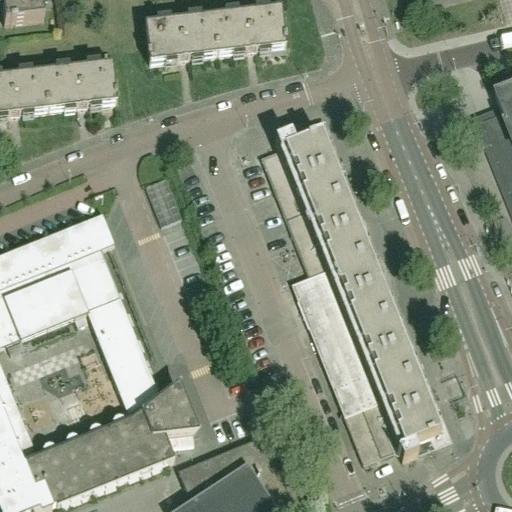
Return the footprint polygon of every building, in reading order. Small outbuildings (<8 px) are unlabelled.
[(43,26),(41,8),(40,3),(40,0),(0,0),(0,2),(3,31),(10,30),(10,31),(15,30),(15,29),(43,26)] [(283,43),(280,15),(263,17),(258,18),(246,19),(233,20),(229,21),(212,23),(216,63),(246,59),(250,59),(254,58),(285,55),(284,47),(285,47),(285,43),(283,43)] [(216,63),(212,23),(195,25),(190,25),(178,27),(166,28),(161,29),(144,31),(147,59),(146,59),(146,64),(147,63),(148,70),(178,67),(183,67),(187,66),(216,63)] [(114,98),(111,71),(94,73),(90,73),(77,74),(65,76),(61,76),(44,78),(48,118),(77,114),(81,114),(86,113),(116,110),(115,103),(116,103),(115,98),(114,98)] [(48,118),(44,78),(27,80),(22,80),(10,82),(0,82),(0,122),(9,122),(14,121),(18,121),(48,118)] [(511,100),(509,101),(510,103),(507,104),(506,102),(499,105),(500,107),(498,108),(500,113),(503,121),(484,128),(511,200),(511,100)] [(438,129),(460,123),(456,108),(434,113),(438,129)] [(428,457),(450,448),(323,128),(299,138),(274,148),(278,158),(261,165),(308,285),(291,291),(362,471),(397,457),(401,468),(428,457)] [(54,511),(55,511),(60,511),(173,467),(164,443),(168,443),(192,440),(199,439),(199,437),(197,437),(179,391),(180,390),(179,389),(171,395),(159,404),(156,396),(159,395),(156,387),(152,388),(146,373),(103,264),(100,265),(97,258),(114,251),(102,221),(101,221),(101,223),(89,228),(88,226),(81,229),(82,230),(0,263),(0,511),(54,511)] [(192,440),(168,443),(169,454),(193,451),(192,440)] [(290,506),(278,476),(263,441),(176,477),(190,509),(184,511),(281,511),(282,511),(290,506)]
